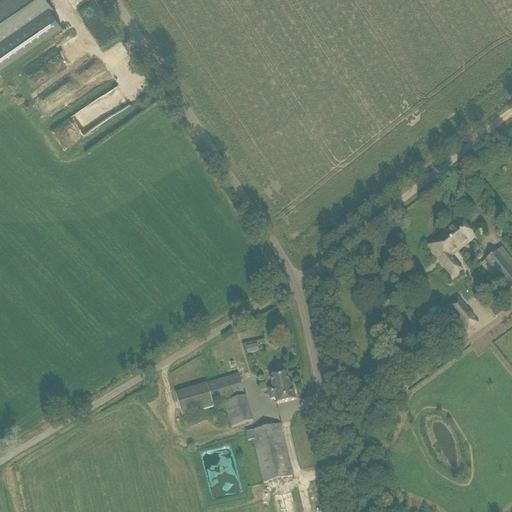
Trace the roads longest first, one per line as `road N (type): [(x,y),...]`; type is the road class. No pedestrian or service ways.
road 1 (unclassified): [(0,461),(296,284)]
road 2 (unclassified): [(296,284),(111,0)]
road 3 (unclassified): [(346,511),(296,284)]
road 4 (unclassified): [(296,284),(473,144)]
